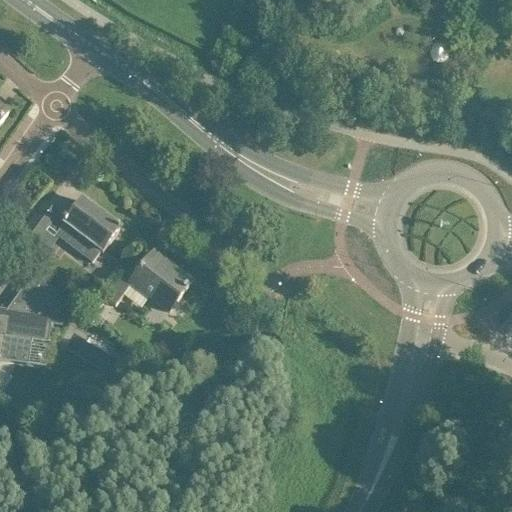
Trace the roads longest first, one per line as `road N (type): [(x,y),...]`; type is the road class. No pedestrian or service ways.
road 1 (residential): [(254,280),(55,107)]
road 2 (tertiary): [(252,167),(94,47)]
road 3 (tertiary): [(252,167),(291,197),(387,227)]
road 4 (tertiary): [(397,198),(252,167)]
road 5 (secondary): [(497,226),(483,192),(463,178),(426,176),(397,198)]
road 6 (secondary): [(384,466),(409,431),(435,344)]
road 7 (secondary): [(408,338),(385,425),(384,466)]
